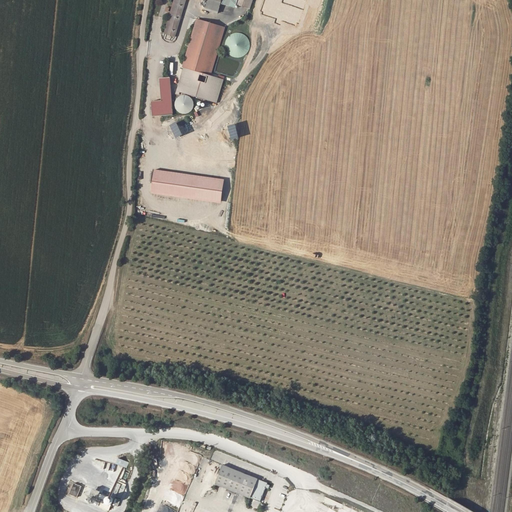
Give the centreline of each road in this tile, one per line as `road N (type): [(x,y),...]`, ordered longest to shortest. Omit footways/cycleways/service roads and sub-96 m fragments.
road 1 (secondary): [(455,511),(270,425),(78,382)]
road 2 (unclassified): [(148,0),(128,210),(78,382)]
road 3 (unclassified): [(32,511),(78,382)]
